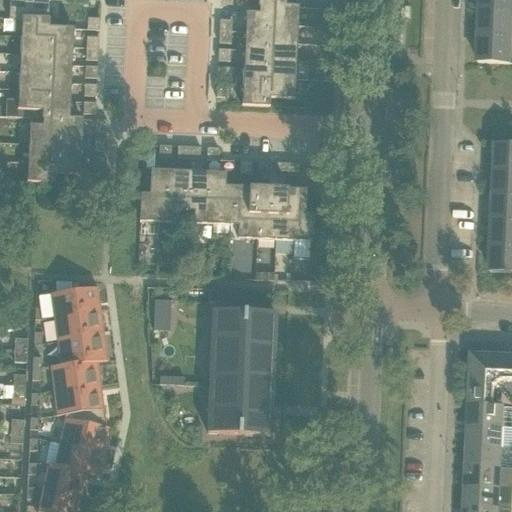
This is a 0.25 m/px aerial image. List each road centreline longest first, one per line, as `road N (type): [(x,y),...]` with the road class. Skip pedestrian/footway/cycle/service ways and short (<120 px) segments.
road 1 (residential): [(436,311),(450,0)]
road 2 (residential): [(197,124),(200,14),(136,12),(133,122)]
road 3 (tertiary): [(358,511),(369,310)]
road 4 (unclassified): [(432,511),(436,311)]
road 5 (tertiary): [(369,310),(375,129)]
road 6 (residential): [(375,129),(197,124)]
road 7 (tertiary): [(375,129),(383,0)]
